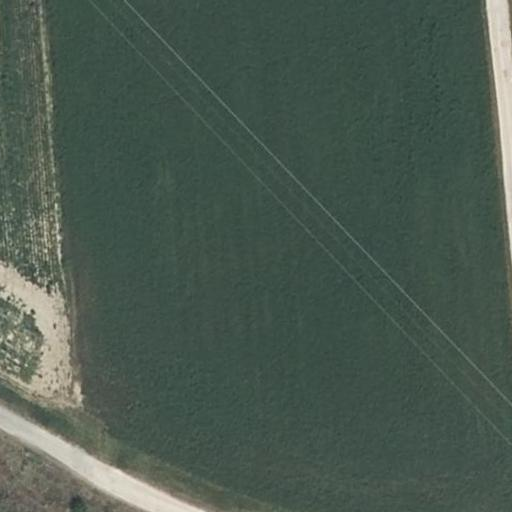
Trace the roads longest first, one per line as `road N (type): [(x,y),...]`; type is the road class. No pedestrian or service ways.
road 1 (track): [(0,412),(187,511)]
road 2 (track): [(511,135),(498,0)]
